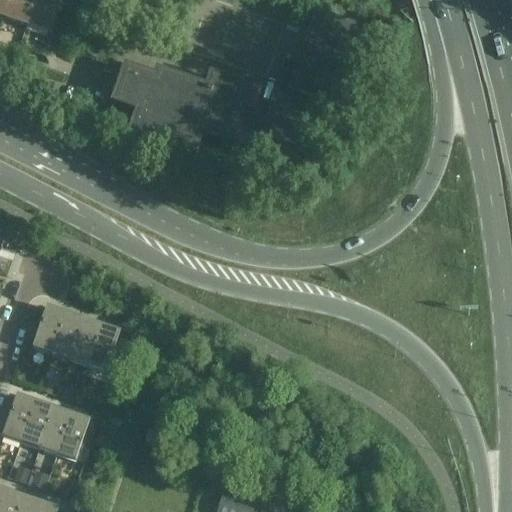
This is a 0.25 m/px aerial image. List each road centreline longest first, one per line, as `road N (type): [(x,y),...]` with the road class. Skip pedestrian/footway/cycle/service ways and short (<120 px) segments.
road 1 (primary): [(429,0),(443,130),(432,175),(384,231),(345,254),(259,258),(219,246),(0,136)]
road 2 (primary): [(0,178),(211,284),(338,307),(393,333),(454,393),(487,511)]
road 3 (primary): [(443,0),(496,238),(511,442)]
road 4 (primary): [(511,120),(482,0)]
